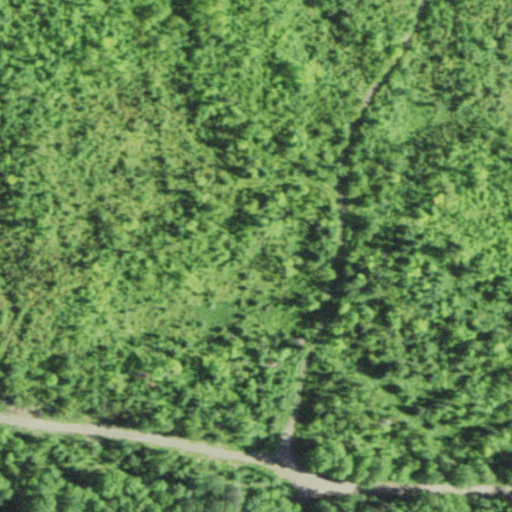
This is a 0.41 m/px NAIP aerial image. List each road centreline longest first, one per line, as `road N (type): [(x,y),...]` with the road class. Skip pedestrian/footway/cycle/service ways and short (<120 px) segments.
road 1 (residential): [(325,492),(301,454),(234,458),(187,430),(0,414)]
road 2 (residential): [(295,511),(325,492),(511,492)]
